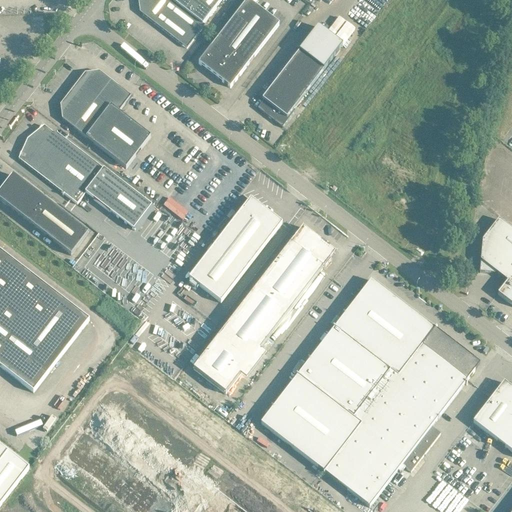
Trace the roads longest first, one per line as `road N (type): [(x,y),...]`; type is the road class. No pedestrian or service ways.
road 1 (unclassified): [(83,16),(511,348)]
road 2 (unknown): [(225,127),(314,19),(347,0)]
road 3 (unclassified): [(0,124),(83,16)]
